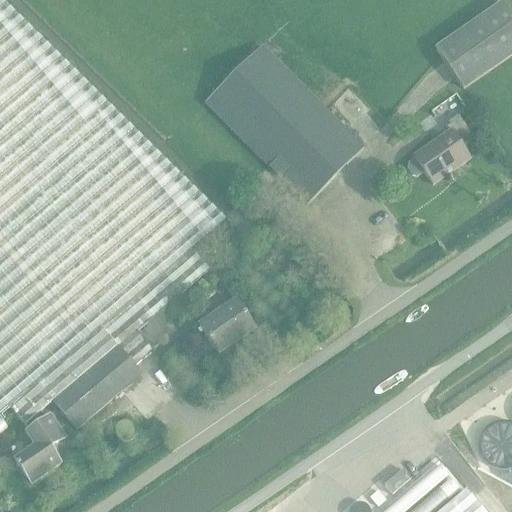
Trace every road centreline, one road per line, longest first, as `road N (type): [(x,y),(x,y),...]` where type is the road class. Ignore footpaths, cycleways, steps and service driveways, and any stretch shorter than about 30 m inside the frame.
road 1 (unclassified): [(96,511),(511,224)]
road 2 (unclassified): [(511,325),(239,511)]
